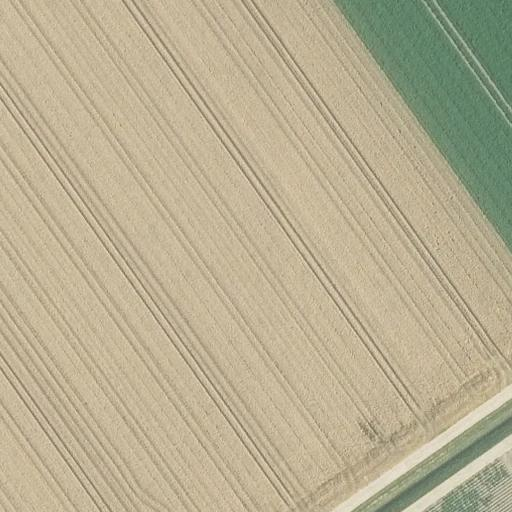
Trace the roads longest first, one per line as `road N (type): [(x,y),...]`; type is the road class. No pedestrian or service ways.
road 1 (track): [(511,391),(340,511)]
road 2 (track): [(411,511),(511,441)]
